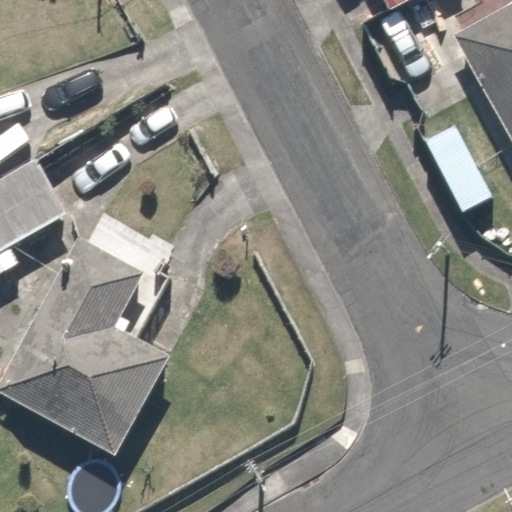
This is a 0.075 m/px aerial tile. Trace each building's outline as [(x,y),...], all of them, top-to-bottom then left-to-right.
[(373,0),(391,28),(437,0),(373,0)] [(511,24),(447,63),(505,160),(511,156),(511,24)] [(453,121),(417,141),(460,217),(496,196),(453,121)] [(0,206),(0,262),(62,232),(39,187),(0,206)] [(149,305),(89,267),(0,402),(0,415),(116,490),(185,384),(123,344),(149,305)]
